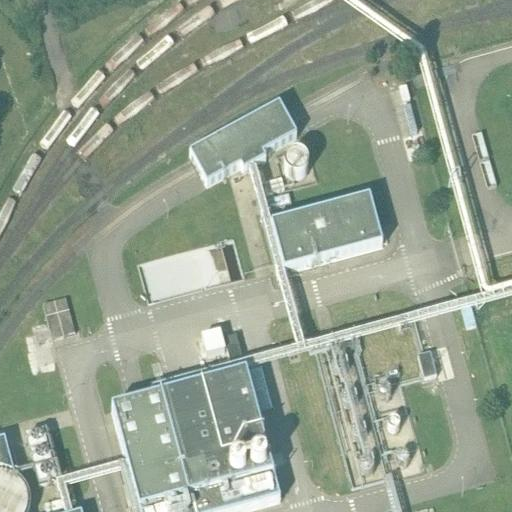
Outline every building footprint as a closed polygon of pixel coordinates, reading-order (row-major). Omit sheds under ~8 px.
[(249,173),(265,164),(262,159),(296,141),(285,121),(279,109),(189,158),(196,171),(206,190),(240,171),(243,177),(249,173)] [(303,178),(303,171),(300,166),(295,163),(289,162),(284,165),(280,169),(279,175),(281,181),(286,185),(292,186),(299,183),(303,178)] [(261,190),(264,202),(281,197),(278,185),(261,190)] [(289,197),(265,203),(268,212),(291,206),(289,197)] [(283,277),(381,250),(368,204),(270,231),(283,277)] [(51,343),(74,337),(65,302),(42,308),(51,343)] [(470,305),(461,308),(467,331),(476,329),(470,305)] [(236,339),(223,342),(230,366),(242,363),(236,339)] [(430,356),(418,359),(424,382),(436,380),(430,356)] [(137,511),(252,511),(279,505),(245,378),(154,402),(111,414),(137,511)] [(38,489),(56,484),(43,435),(25,440),(38,489)] [(4,444),(0,444),(0,474),(14,478),(4,444)] [(29,511),(30,507),(28,496),(22,487),(14,480),(14,478),(0,474),(0,511),(29,511)] [(69,501),(46,507),(47,511),(66,511),(72,511),(69,501)]
